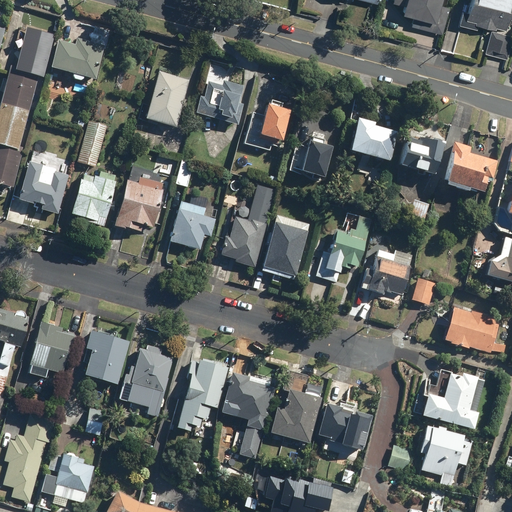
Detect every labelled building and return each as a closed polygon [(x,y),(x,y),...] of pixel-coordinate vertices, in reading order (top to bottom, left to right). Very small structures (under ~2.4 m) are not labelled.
[(432,22),(438,0),(390,0),(390,2),(400,5),(398,13),(432,22)] [(467,0),(464,11),(460,10),(456,24),(474,29),(475,25),(493,29),(494,27),(503,30),(510,0),(467,0)] [(21,151),(16,150),(36,78),(40,79),(52,35),(24,27),(13,67),(8,66),(0,96),(0,186),(11,189),(21,151)] [(511,37),(489,31),(483,53),(505,60),(511,37)] [(72,46),(55,41),(47,68),(93,81),(102,47),(74,39),(72,46)] [(187,80),(156,72),(142,121),(173,129),(187,80)] [(197,97),(192,114),(234,127),(239,110),(233,108),(236,98),(239,99),(242,87),(222,81),(220,86),(205,82),(200,98),(197,97)] [(286,112),(262,105),(253,137),(277,144),(286,112)] [(386,163),(394,133),(370,127),(371,124),(353,119),(344,153),(386,163)] [(105,127),(87,122),(76,164),(93,169),(105,127)] [(413,147),(399,144),(393,167),(433,177),(441,145),(415,138),(413,147)] [(327,148),(305,142),(296,172),(318,179),(327,148)] [(469,148),(450,143),(447,154),(448,155),(440,186),(464,192),(465,189),(481,194),(485,178),(493,180),(497,161),(467,154),(469,148)] [(191,162),(177,161),(174,187),(188,189),(191,162)] [(67,174),(25,163),(15,200),(38,207),(37,210),(56,215),(67,174)] [(113,184),(81,175),(79,181),(76,180),(66,216),(80,219),(80,223),(101,229),(113,184)] [(136,184),(123,181),(110,227),(137,234),(140,226),(150,229),(161,191),(159,191),(161,184),(138,178),(136,184)] [(245,222),(231,218),(225,240),(221,239),(216,256),(232,261),(231,262),(252,269),(274,191),(256,186),(245,222)] [(511,190),(510,200),(505,199),(501,214),(511,216),(511,190)] [(427,204),(413,200),(408,215),(423,219),(427,204)] [(186,205),(177,203),(165,243),(195,251),(200,235),(208,238),(213,220),(201,217),(204,206),(187,201),(186,205)] [(306,225),(272,216),(257,272),(291,281),(306,225)] [(344,236),(332,232),(326,253),(321,252),(313,278),(335,284),(339,268),(347,270),(348,267),(355,269),(369,221),(356,217),(352,231),(346,229),(344,236)] [(511,283),(511,239),(501,237),(496,256),(486,261),(482,276),(491,278),(511,283)] [(409,267),(374,257),(369,271),(363,269),(358,287),(364,289),(364,291),(381,296),(383,291),(400,296),(409,267)] [(433,284),(415,279),(409,301),(427,306),(433,284)] [(468,314),(450,309),(441,342),(447,343),(447,345),(465,349),(466,348),(489,355),(497,326),(493,325),(494,321),(487,319),(488,317),(469,312),(468,314)] [(12,314),(0,310),(0,406),(2,399),(0,398),(9,367),(7,366),(12,347),(19,349),(27,318),(24,317),(23,314),(20,311),(16,311),(12,314)] [(60,329),(35,322),(23,365),(27,366),(25,374),(42,378),(44,370),(60,375),(66,354),(70,355),(75,338),(59,334),(60,329)] [(115,386),(127,343),(88,332),(83,349),(87,351),(80,376),(115,386)] [(143,352),(136,350),(135,353),(128,351),(124,367),(128,368),(125,375),(122,374),(119,385),(148,393),(149,390),(161,393),(170,359),(158,356),(160,349),(145,345),(143,352)] [(213,410),(226,366),(200,359),(199,362),(196,361),(195,363),(189,362),(185,377),(187,378),(173,429),(187,433),(189,426),(196,428),(198,420),(204,421),(208,408),(213,410)] [(433,387),(427,385),(418,416),(472,431),(477,413),(474,413),(482,384),(449,375),(449,373),(438,370),(433,387)] [(253,460),(273,389),(267,388),(268,384),(228,373),(219,405),(229,408),(227,416),(245,421),(243,427),(245,427),(237,456),(253,460)] [(265,434),(308,444),(320,399),(286,390),(280,411),(272,409),(265,434)] [(336,408),(322,404),(314,438),(336,444),(335,447),(358,452),(366,422),(369,423),(371,417),(348,411),(348,409),(336,406),(336,408)] [(103,411),(87,408),(83,433),(99,435),(103,411)] [(12,489),(9,498),(28,504),(45,443),(48,444),(55,421),(29,414),(22,437),(15,435),(13,441),(8,439),(2,461),(7,462),(1,486),(12,489)] [(435,430),(423,427),(416,453),(422,455),(417,471),(439,477),(437,485),(449,488),(454,463),(464,466),(469,444),(460,442),(461,436),(442,431),(442,429),(435,427),(435,430)] [(232,432),(218,430),(213,456),(227,458),(232,432)] [(413,455),(391,448),(386,466),(407,473),(413,455)] [(63,455),(60,454),(54,478),(43,475),(38,493),(51,496),(49,504),(62,507),(64,500),(79,504),(83,493),(84,494),(91,468),(74,463),(75,458),(73,458),(71,454),(66,453),(63,455)] [(511,458),(511,459),(506,457),(502,468),(511,470),(511,458)] [(351,470),(341,469),(340,484),(350,484),(351,470)] [(267,477),(262,497),(277,501),(276,506),(284,508),(283,511),(296,511),(297,511),(302,511),(311,511),(313,505),(326,509),(332,486),(298,477),(297,481),(284,478),(283,481),(267,477)] [(167,511),(133,503),(114,492),(102,511),(167,511)]
